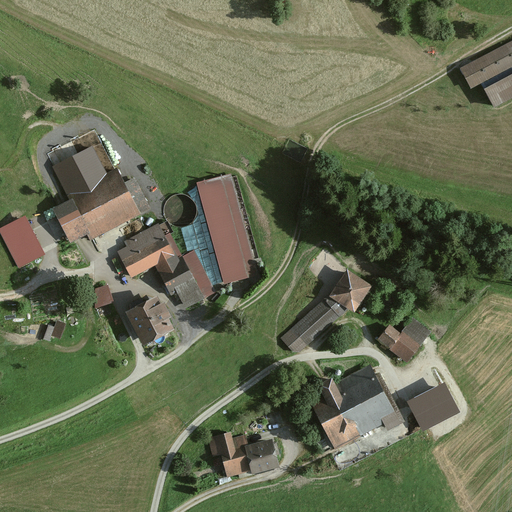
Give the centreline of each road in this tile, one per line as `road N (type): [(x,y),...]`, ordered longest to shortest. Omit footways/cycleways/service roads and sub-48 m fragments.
road 1 (track): [(195,335),(251,300),(285,265),(326,135),(511,29)]
road 2 (track): [(372,352),(317,356),(265,374),(183,438),(155,511)]
road 3 (unknown): [(272,423),(289,442),(273,476),(176,511)]
road 4 (track): [(133,377),(0,439)]
